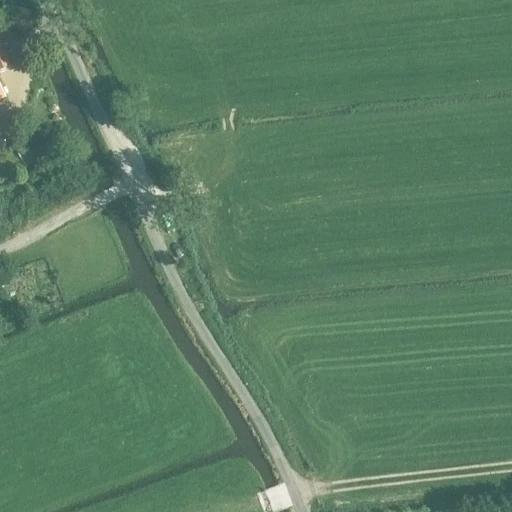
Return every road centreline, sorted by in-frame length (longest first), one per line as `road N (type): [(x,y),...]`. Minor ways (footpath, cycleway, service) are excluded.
road 1 (unclassified): [(299,511),(41,0)]
road 2 (track): [(258,510),(295,494),(511,467)]
road 3 (track): [(0,251),(132,188)]
